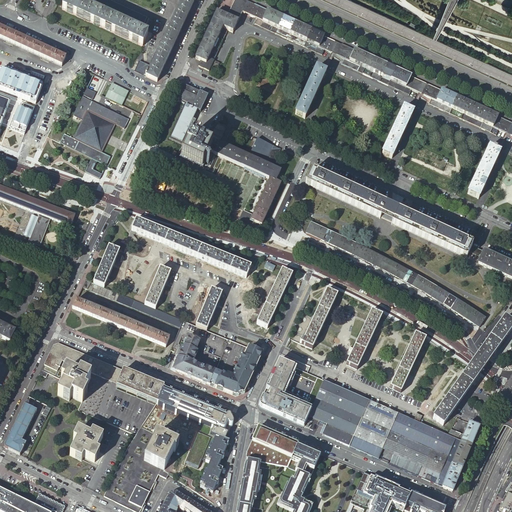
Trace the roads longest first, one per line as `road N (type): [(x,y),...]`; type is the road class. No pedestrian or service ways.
road 1 (residential): [(511,149),(254,30),(240,35),(225,91)]
road 2 (residential): [(52,329),(164,96)]
road 3 (secondary): [(287,0),(511,103)]
road 4 (residential): [(461,506),(247,413)]
road 5 (secondary): [(511,91),(314,0)]
road 6 (residential): [(247,413),(52,329)]
road 7 (residential): [(475,359),(463,330),(320,251)]
road 8 (residential): [(276,346),(416,411)]
